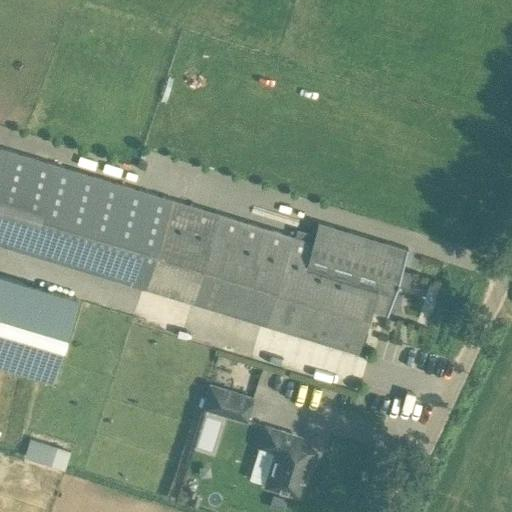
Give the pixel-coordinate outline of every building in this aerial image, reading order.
[(0,144),(0,240),(144,285),(191,298),(338,343),(357,349),(369,308),(386,313),(386,314),(387,314),(394,291),(399,291),(399,289),(409,289),(409,275),(400,272),(408,247),(407,247),(406,248),(318,221),(315,233),(312,241),(295,236),(218,212),(170,197),(0,144)] [(0,363),(53,379),(77,297),(0,274),(0,363)] [(253,396),(209,383),(202,406),(246,420),(253,396)] [(292,433),(265,425),(259,446),(275,450),(264,484),(300,495),(307,469),(311,470),(312,465),(310,464),(313,456),(315,457),(316,451),(289,443),(292,433)] [(30,435),(23,455),(65,469),(71,449),(30,435)]
